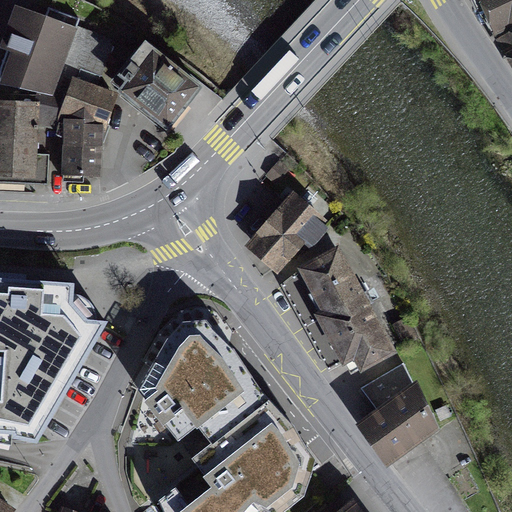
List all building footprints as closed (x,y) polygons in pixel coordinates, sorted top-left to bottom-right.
[(511,0),(477,0),(495,41),(511,32),(511,0)] [(0,49),(11,53),(1,85),(37,94),(54,98),(56,92),(66,96),(73,78),(97,88),(115,40),(78,27),(81,20),(48,9),(45,17),(14,7),(0,48),(0,49)] [(511,32),(495,41),(511,70),(511,32)] [(125,83),(117,94),(168,134),(203,90),(145,42),(118,78),(125,83)] [(97,88),(73,78),(66,96),(58,118),(64,120),(85,120),(84,125),(104,127),(103,143),(118,97),(97,88)] [(37,97),(35,103),(40,104),(39,127),(57,133),(59,125),(64,126),(64,120),(58,118),(66,96),(56,92),(54,98),(37,94),(37,97)] [(37,97),(11,95),(10,102),(35,103),(37,97)] [(0,101),(0,184),(49,186),(49,155),(37,154),(39,127),(40,104),(35,103),(10,102),(0,101)] [(64,126),(62,177),(64,177),(64,184),(83,184),(82,178),(101,179),(103,143),(104,127),(84,125),(85,120),(64,120),(64,126)] [(277,164),(266,177),(276,185),(288,172),(277,164)] [(293,193),(244,248),(277,277),(305,247),(311,253),(330,231),(324,226),(328,222),(293,193)] [(340,248),(299,270),(299,272),(283,287),(326,369),(341,364),(343,369),(354,363),(360,375),(398,356),(340,248)] [(0,438),(37,447),(109,324),(97,323),(96,314),(91,305),(83,299),(74,295),(74,286),(0,281),(0,438)] [(408,318),(392,326),(404,347),(419,340),(408,318)] [(197,433),(199,431),(211,447),(269,403),(261,392),(235,351),(206,324),(182,324),(167,342),(139,391),(147,402),(143,404),(163,430),(166,427),(178,444),(196,431),(197,433)] [(378,411),(357,427),(386,470),(440,433),(418,383),(413,386),(404,364),(361,390),(378,411)] [(293,427),(269,403),(211,447),(193,461),(206,478),(203,481),(211,490),(190,507),(176,490),(159,504),(162,511),(288,511),(305,500),(316,463),(306,451),(293,427)] [(448,405),(435,410),(440,422),(452,417),(448,405)] [(0,511),(15,511),(17,511),(0,499),(0,511)] [(362,511),(353,500),(338,511),(362,511)]
